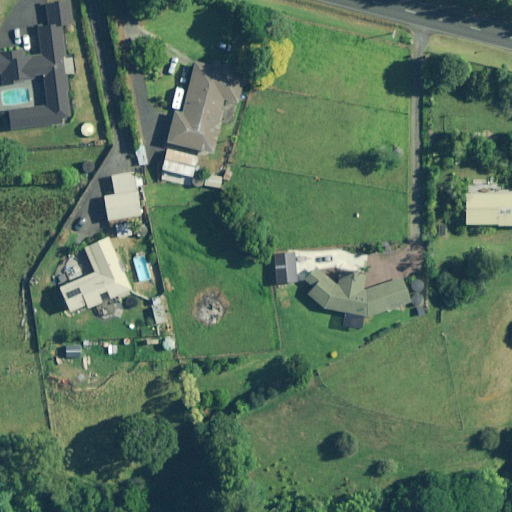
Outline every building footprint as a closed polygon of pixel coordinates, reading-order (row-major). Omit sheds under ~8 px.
[(70,25),(68,2),(43,4),(45,26),(36,27),(38,55),(21,57),(21,51),(0,52),(0,84),(16,83),(16,80),(42,78),(44,107),(6,110),(8,130),(58,126),(66,114),(59,26),(70,25)] [(242,76),(194,64),(181,114),(174,112),(166,142),(210,154),(224,100),(235,103),(242,76)] [(93,134),(91,123),(80,125),(81,136),(93,134)] [(197,157),(166,149),(161,170),(192,177),(197,157)] [(138,216),(131,173),(111,176),(114,195),(103,197),(106,221),(138,216)] [(511,225),(511,194),(465,194),(464,224),(511,225)] [(129,290),(107,238),(84,248),(95,273),(59,288),(69,312),(86,305),(87,308),(101,303),(97,294),(106,290),(109,298),(129,290)] [(285,273),(288,273),(296,273),(296,262),(275,263),(275,272),(285,273)] [(368,318),(409,300),(399,279),(366,290),(366,273),(336,272),(336,286),(316,267),(304,280),(312,288),(306,295),(322,310),(368,318)] [(285,290),(285,273),(275,272),(275,290),(285,290)] [(422,280),(410,284),(413,292),(425,288),(422,280)] [(166,321),(158,296),(148,299),(155,324),(166,321)]
